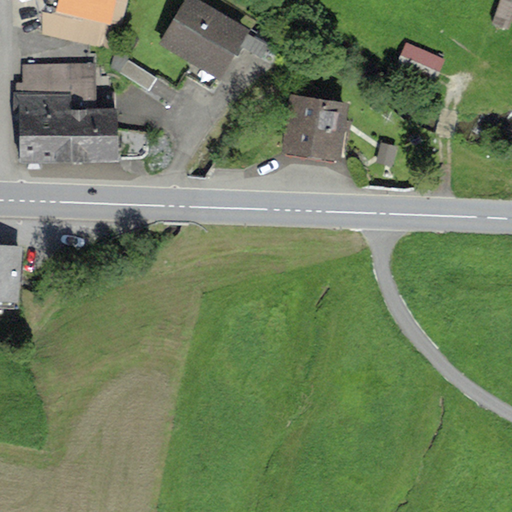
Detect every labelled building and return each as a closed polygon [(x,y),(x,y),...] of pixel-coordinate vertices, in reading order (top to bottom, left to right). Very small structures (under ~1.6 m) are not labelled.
[(115,0),(57,0),(54,12),(108,28),(115,0)] [(239,33),(189,0),(177,0),(152,37),(209,76),(239,33)] [(511,0),(503,0),(498,15),(511,19),(511,0)] [(441,64),(409,49),(400,66),(432,82),(441,64)] [(27,71),(24,159),(112,162),(114,120),(89,119),(91,73),(27,71)] [(295,109),(289,154),(339,161),(345,116),(295,109)] [(18,247),(0,246),(0,303),(16,304),(18,247)]
